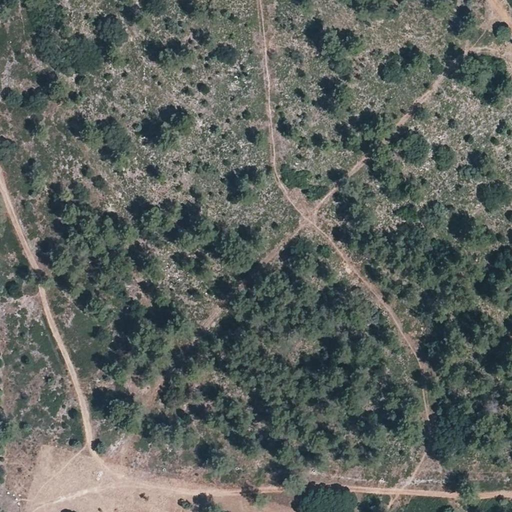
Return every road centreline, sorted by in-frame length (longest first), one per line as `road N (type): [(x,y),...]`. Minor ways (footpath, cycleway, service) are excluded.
road 1 (track): [(511,54),(465,55),(171,362),(125,483),(0,510)]
road 2 (track): [(400,494),(427,460),(431,413),(407,332),(271,174),(257,0)]
road 3 (track): [(511,498),(125,483)]
road 4 (track): [(0,182),(95,453),(125,483)]
